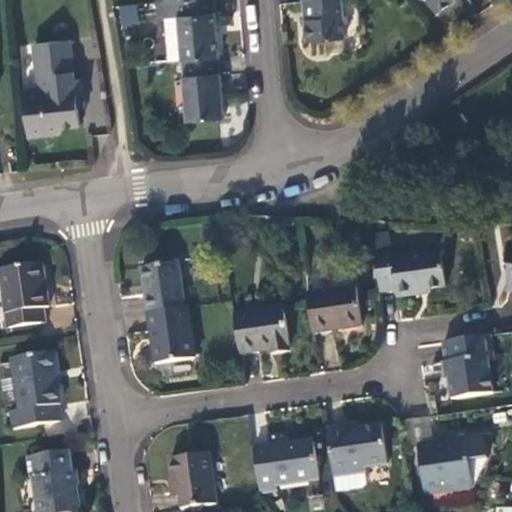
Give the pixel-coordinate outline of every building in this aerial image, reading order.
[(212,53),(207,0),(152,0),(153,13),(161,13),(173,12),(176,56),(212,53)] [(338,32),(334,0),(298,0),(301,35),(338,32)] [(136,4),(117,6),(120,27),(138,24),(136,4)] [(161,13),(164,57),(176,56),(173,12),(161,13)] [(30,81),(15,82),(20,133),(52,130),(52,124),(72,122),(69,95),(76,95),(74,73),(67,74),(64,34),(27,37),(30,69),(29,69),(30,81)] [(217,113),(212,53),(176,56),(181,116),(217,113)] [(511,241),(502,241),(501,255),(504,265),(503,282),(511,282),(511,241)] [(383,247),(368,249),(373,288),(389,285),(390,294),(408,292),(407,288),(439,283),(434,250),(406,254),(406,250),(384,253),(383,247)] [(137,264),(144,311),(180,306),(173,259),(137,264)] [(35,260),(0,265),(0,307),(3,325),(37,320),(34,306),(42,305),(35,260)] [(352,287),(301,295),(307,334),(358,326),(352,287)] [(187,357),(180,306),(144,311),(150,362),(187,357)] [(280,306),(228,313),(234,352),(285,345),(280,306)] [(487,352),(485,334),(437,340),(445,395),(485,390),(480,353),(487,352)] [(48,350),(7,357),(7,360),(0,361),(0,401),(12,400),(13,406),(4,408),(7,426),(52,418),(50,405),(53,401),(47,369),(51,368),(48,350)] [(341,423),(321,426),(329,474),(359,470),(361,469),(360,462),(383,459),(377,423),(342,429),(341,423)] [(262,441),(247,444),(254,490),(269,487),(268,484),(313,477),(307,438),(281,442),(280,433),(261,436),(262,441)] [(479,435),(413,444),(419,491),(467,485),(463,457),(481,454),(479,435)] [(63,449),(20,456),(23,472),(27,472),(33,511),(43,511),(72,508),(63,449)] [(212,501),(204,451),(166,457),(171,490),(174,489),(177,507),(212,501)] [(361,485),(359,470),(329,474),(331,490),(361,485)]
